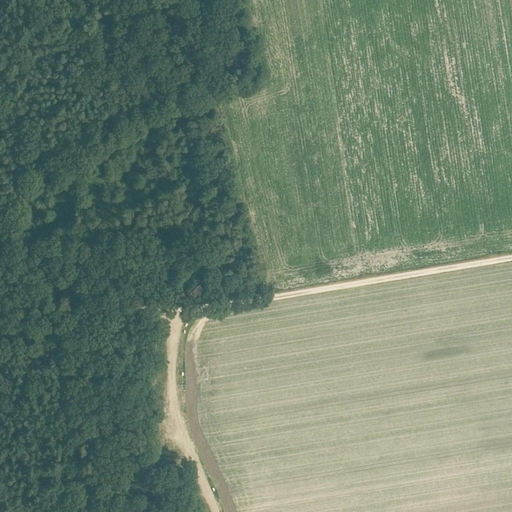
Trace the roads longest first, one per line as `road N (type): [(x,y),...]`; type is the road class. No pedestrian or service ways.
road 1 (track): [(511,258),(217,301)]
road 2 (track): [(0,344),(105,311),(217,301)]
